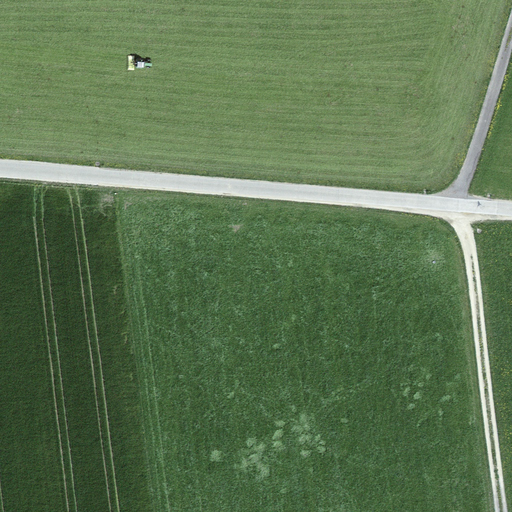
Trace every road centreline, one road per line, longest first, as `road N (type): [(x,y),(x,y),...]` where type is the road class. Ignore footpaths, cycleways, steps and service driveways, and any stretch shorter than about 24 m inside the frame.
road 1 (unclassified): [(0,167),(511,209)]
road 2 (track): [(511,39),(457,205),(501,511)]
